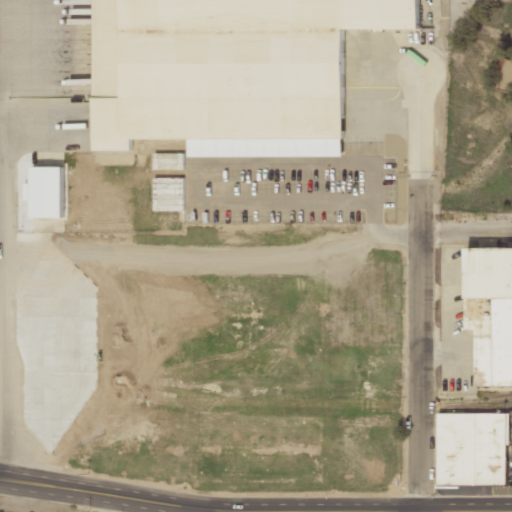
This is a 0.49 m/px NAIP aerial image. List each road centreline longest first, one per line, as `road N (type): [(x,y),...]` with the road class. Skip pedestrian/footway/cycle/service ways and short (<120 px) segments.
road 1 (residential): [(420,71),(420,510)]
road 2 (tertiary): [(0,478),(237,511),(420,510)]
